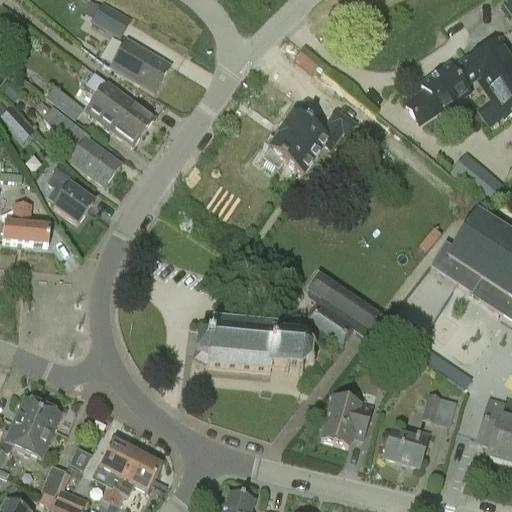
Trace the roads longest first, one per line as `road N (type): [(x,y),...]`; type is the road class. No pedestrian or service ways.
road 1 (residential): [(106,363),(101,283),(124,230),(233,72)]
road 2 (residential): [(428,511),(207,460)]
road 3 (residential): [(207,460),(151,419),(106,363)]
